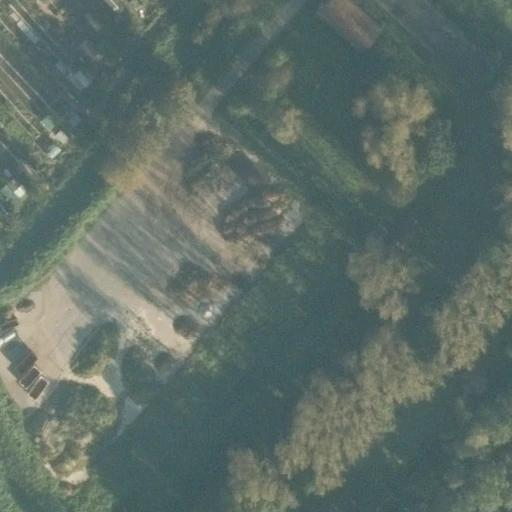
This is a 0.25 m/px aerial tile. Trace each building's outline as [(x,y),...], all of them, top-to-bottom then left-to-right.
[(323,0),(315,7),(359,49),(379,26),(351,0),(323,0)] [(381,0),(467,81),(487,57),(427,0),(381,0)] [(86,61),(98,50),(86,37),(74,48),(86,61)] [(73,126),(81,116),(74,111),(66,120),(73,126)] [(0,186),(0,190),(12,201),(25,188),(11,175),(0,186)]
